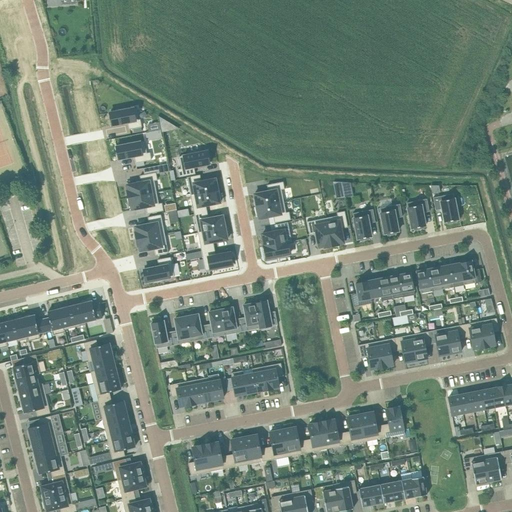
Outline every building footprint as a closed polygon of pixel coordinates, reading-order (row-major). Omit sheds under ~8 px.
[(117,111),(109,113),(112,125),(127,122),(129,129),(141,127),(140,119),(138,120),(135,108),(125,110),(125,108),(117,110),(117,111)] [(160,130),(145,133),(147,141),(162,138),(160,130)] [(124,145),(116,146),(119,159),(134,156),(135,163),(151,160),(150,152),(147,153),(144,141),(131,143),(131,142),(124,143),(124,145)] [(181,169),(178,169),(179,177),(195,174),(194,167),(209,164),(207,151),(199,153),(198,151),(191,153),(191,154),(178,157),(181,169)] [(141,182),(127,185),(128,190),(127,191),(128,198),(156,192),(154,181),(157,180),(156,172),(140,176),(141,182)] [(200,175),(187,177),(191,196),(219,190),(217,183),(216,183),(215,179),(201,182),(200,175)] [(350,195),(350,181),(342,181),(342,196),(350,195)] [(255,199),(254,199),(255,207),(283,201),(281,190),(284,189),(283,182),(267,185),(268,191),(254,194),(255,199)] [(219,190),(191,196),(194,214),(207,212),(206,205),(220,203),(219,198),(220,198),(219,190)] [(156,192),(128,198),(130,205),(131,204),(132,210),(146,207),(147,214),(163,210),(162,203),(158,204),(156,192)] [(447,222),(448,223),(456,222),(455,220),(458,220),(457,213),(458,212),(457,205),(455,205),(453,193),(433,197),(435,210),(442,209),(445,222),(447,222)] [(427,199),(407,203),(412,229),(414,228),(415,230),(423,228),(422,227),(425,226),(422,213),(429,211),(427,199)] [(283,201),(255,207),(256,214),(258,213),(259,219),(273,216),(274,223),(290,219),(289,212),(286,213),(283,201)] [(175,203),(164,205),(165,212),(169,211),(176,210),(175,203)] [(398,231),(395,218),(402,217),(400,204),(379,208),(385,234),(387,233),(388,235),(396,233),(395,232),(398,231)] [(358,239),(360,239),(361,240),(369,239),(368,237),(371,237),(368,223),(375,222),(373,209),(353,213),(358,239)] [(337,216),(326,218),(331,246),(338,245),(338,244),(343,243),(341,228),(347,227),(344,211),(337,213),(337,216)] [(207,212),(194,214),(198,233),(226,227),(225,220),(223,220),(223,216),(208,218),(207,212)] [(149,224),(135,227),(136,232),(135,232),(136,239),(164,234),(161,215),(148,217),(149,224)] [(326,218),(307,222),(309,234),(316,233),(319,247),(324,246),(324,247),(331,246),(326,218)] [(276,231),(262,234),(264,246),(287,242),(291,242),(287,222),(275,225),(276,231)] [(226,227),(198,233),(201,251),(214,249),(213,242),(227,239),(226,235),(228,235),(226,227)] [(164,234),(136,239),(138,246),(139,246),(140,251),(154,248),(155,255),(168,253),(164,234)] [(264,246),(263,246),(266,259),(289,254),(287,242),(264,246)] [(214,249),(201,251),(205,271),(217,268),(218,269),(225,268),(225,267),(232,265),(230,252),(215,255),(214,249)] [(159,266),(143,269),(146,282),(154,281),(154,282),(161,281),(161,279),(174,277),(170,257),(157,260),(159,266)] [(471,261),(460,263),(464,285),(481,282),(479,269),(473,270),(471,261)] [(460,263),(449,265),(453,287),(464,285),(460,263)] [(449,265),(438,267),(443,289),(453,287),(449,265)] [(438,267),(428,269),(432,291),(443,289),(438,267)] [(428,269),(416,271),(421,293),(432,291),(428,269)] [(410,273),(399,275),(403,297),(415,295),(410,273)] [(399,275),(388,277),(392,299),(403,297),(399,275)] [(388,277),(378,279),(382,301),(392,299),(388,277)] [(378,279),(367,281),(371,303),(372,303),(371,298),(380,296),(381,301),(382,301),(378,279)] [(356,293),(352,294),(354,306),(371,303),(367,281),(355,283),(357,293),(356,293)] [(488,289),(478,291),(479,297),(490,295),(488,289)] [(262,299),(254,301),(260,328),(277,325),(275,311),(269,312),(267,301),(262,302),(262,299)] [(91,301),(79,304),(85,325),(85,324),(85,322),(102,318),(99,303),(92,305),(91,301)] [(260,328),(254,301),(247,302),(247,304),(243,305),(246,317),(240,318),(243,332),(260,328)] [(74,305),(69,306),(74,327),(85,325),(79,304),(74,305)] [(64,308),(59,309),(64,330),(74,327),(69,306),(64,308)] [(228,306),(220,307),(225,335),(243,332),(240,318),(235,319),(232,307),(228,308),(228,306)] [(211,324),(206,325),(208,338),(225,335),(220,307),(213,309),(213,311),(209,312),(211,324)] [(49,318),(42,319),(45,332),(52,330),(53,335),(65,332),(64,330),(59,309),(47,312),(49,318)] [(193,313),(186,314),(191,342),(208,338),(206,325),(200,326),(198,314),(194,315),(193,313)] [(171,332),(173,345),(191,342),(186,314),(178,316),(179,318),(174,319),(177,330),(171,332)] [(34,315),(22,318),(28,341),(40,338),(39,333),(45,332),(42,319),(36,321),(34,315)] [(400,316),(401,325),(408,323),(407,315),(400,316)] [(17,319),(12,320),(17,341),(27,339),(28,341),(22,318),(17,319)] [(479,321),(484,347),(489,347),(489,346),(495,345),(492,332),(499,330),(496,318),(490,319),(479,321)] [(7,322),(2,323),(7,341),(16,339),(17,341),(12,320),(7,322)] [(156,348),(173,345),(171,332),(166,333),(163,321),(158,322),(158,320),(151,321),(156,348)] [(462,325),(464,337),(470,336),(473,349),(479,348),(484,347),(479,321),(462,325)] [(0,347),(8,346),(7,341),(2,323),(0,323),(0,347)] [(464,337),(462,325),(445,328),(450,354),(461,351),(458,338),(464,337)] [(445,328),(428,331),(430,344),(436,343),(439,356),(450,354),(445,328)] [(416,360),(427,358),(424,345),(430,344),(428,331),(411,335),(416,360)] [(394,338),(396,351),(402,349),(405,362),(416,360),(411,335),(394,338)] [(394,338),(377,341),(382,367),(387,367),(387,366),(393,365),(390,352),(396,351),(394,338)] [(114,355),(113,349),(111,349),(110,344),(98,347),(96,339),(84,343),(88,361),(92,360),(114,355)] [(377,368),(382,367),(377,341),(358,345),(361,358),(368,356),(371,369),(377,368)] [(40,373),(36,355),(23,358),(25,364),(12,368),(13,372),(12,373),(14,379),(36,374),(40,373)] [(115,366),(114,361),(116,361),(114,355),(92,360),(95,371),(115,366)] [(281,363),(263,366),(268,390),(273,389),(272,388),(279,387),(277,377),(283,376),(281,363)] [(120,376),(118,371),(117,371),(115,366),(95,371),(91,372),(93,383),(120,376)] [(263,391),(268,390),(263,366),(253,369),(257,391),(263,390),(263,391)] [(242,371),(246,393),(257,391),(253,369),(252,369),(253,373),(243,375),(242,371)] [(246,393),(242,371),(231,373),(235,396),(246,393)] [(39,385),(36,374),(14,379),(15,386),(17,386),(18,390),(39,385)] [(109,391),(121,388),(119,383),(121,382),(120,376),(93,383),(98,401),(110,398),(109,391)] [(208,377),(197,379),(202,402),(212,400),(209,382),(208,377)] [(197,379),(187,381),(191,405),(196,404),(196,403),(202,402),(197,379)] [(220,380),(209,382),(212,400),(223,398),(222,392),(228,391),(226,379),(220,380)] [(187,381),(169,385),(172,397),(178,396),(180,406),(186,405),(186,406),(191,405),(187,381)] [(46,395),(43,384),(39,385),(18,390),(19,394),(18,395),(19,401),(46,395)] [(505,405),(511,403),(511,384),(506,386),(506,385),(501,386),(505,405)] [(505,405),(501,386),(497,387),(497,388),(491,389),(495,407),(505,405)] [(495,407),(491,389),(481,391),(484,409),(495,407)] [(484,409),(481,391),(470,393),(474,411),(484,409)] [(463,413),(474,411),(470,393),(459,395),(463,413)] [(50,413),(46,395),(19,401),(21,408),(22,408),(24,413),(36,410),(37,416),(50,413)] [(463,413),(459,395),(448,397),(452,415),(463,413)] [(80,396),(73,398),(75,406),(82,405),(80,396)] [(125,407),(124,401),(112,404),(110,398),(98,401),(102,419),(128,412),(127,406),(125,407)] [(382,425),(385,437),(404,434),(399,407),(397,407),(388,408),(388,409),(386,409),(389,424),(382,425)] [(129,424),(128,419),(130,418),(128,412),(102,419),(105,430),(129,424)] [(365,441),(385,437),(382,425),(376,426),(373,412),(360,414),(365,441)] [(346,445),(365,441),(360,414),(347,417),(350,431),(343,432),(346,445)] [(55,434),(51,416),(38,419),(40,425),(28,428),(29,433),(27,433),(29,440),(55,434)] [(343,432),(337,434),(334,419),(330,420),(321,421),(327,449),(346,445),(343,432)] [(307,453),(327,449),(321,421),(312,423),(312,424),(308,424),(311,439),(305,440),(307,453)] [(134,435),(132,429),(131,429),(129,424),(105,430),(108,441),(134,435)] [(307,453),(305,440),(298,441),(296,427),(283,430),(288,456),(307,453)] [(268,460),(288,456),(283,430),(270,432),(272,446),(266,448),(268,460)] [(58,445),(55,434),(29,440),(31,447),(32,447),(33,451),(58,445)] [(123,449),(135,447),(134,441),(135,440),(134,435),(108,441),(112,459),(125,456),(123,449)] [(249,464),(268,460),(266,448),(260,449),(257,435),(244,437),(249,464)] [(227,455),(230,468),(249,464),(244,437),(231,440),(234,454),(227,455)] [(210,472),(230,468),(227,455),(221,456),(218,442),(214,443),(214,442),(205,444),(210,472)] [(191,475),(210,472),(205,444),(196,446),(192,447),(195,462),(188,463),(191,475)] [(61,456),(58,445),(33,451),(34,455),(33,456),(34,462),(61,456)] [(511,449),(503,451),(506,463),(511,462),(511,449)] [(501,479),(499,465),(506,463),(503,451),(483,455),(488,482),(501,479)] [(486,484),(486,482),(488,482),(483,455),(463,459),(466,471),(472,470),(475,484),(478,484),(478,485),(486,484)] [(65,474),(61,456),(34,462),(36,469),(37,469),(39,474),(51,471),(52,477),(65,474)] [(145,474),(142,464),(141,465),(140,462),(127,465),(126,459),(113,462),(118,481),(145,474)] [(102,465),(94,466),(96,473),(103,472),(102,465)] [(70,492),(65,474),(52,477),(54,483),(40,486),(41,489),(39,489),(42,499),(70,492)] [(133,490),(146,486),(146,484),(147,483),(145,474),(118,481),(122,499),(135,496),(133,490)] [(426,495),(423,476),(412,478),(415,497),(426,495)] [(401,480),(405,498),(415,496),(415,497),(412,478),(401,480)] [(350,494),(356,493),(354,480),(334,484),(340,511),(353,509),(350,494)] [(401,480),(391,482),(394,501),(405,498),(401,480)] [(391,482),(380,485),(383,503),(394,501),(391,482)] [(337,511),(339,511),(340,511),(334,484),(314,488),(317,500),(324,499),(326,511),(337,511)] [(369,487),(373,505),(383,503),(380,485),(369,487)] [(373,505),(369,487),(358,489),(362,507),(373,505)] [(291,493),(294,511),(307,511),(306,503),(313,502),(311,489),(291,493)] [(77,511),(75,504),(73,504),(70,492),(42,499),(44,509),(46,509),(46,511),(60,508),(61,511),(68,511),(74,511),(77,511)] [(273,509),(280,508),(280,511),(294,511),(291,493),(271,497),(273,509)] [(147,511),(154,510),(151,501),(150,501),(149,499),(136,502),(135,496),(122,499),(125,511),(147,511)] [(260,503),(248,505),(249,511),(267,511),(265,498),(259,499),(260,503)] [(91,500),(80,502),(82,509),(93,507),(91,500)]
